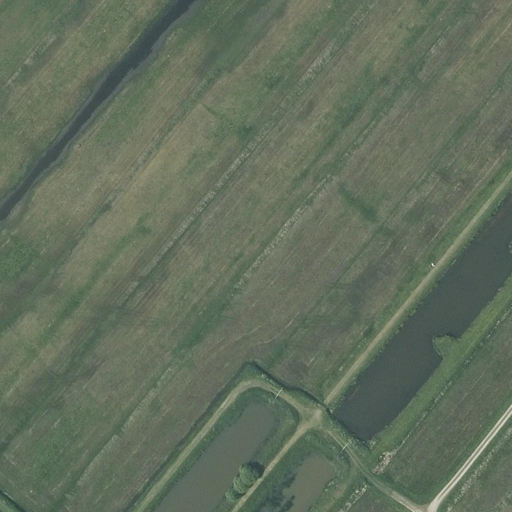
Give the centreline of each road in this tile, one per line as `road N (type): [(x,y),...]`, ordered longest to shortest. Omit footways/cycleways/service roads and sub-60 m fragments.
road 1 (track): [(511,177),(233,511)]
road 2 (track): [(139,511),(239,390),(263,384),(342,445),(364,476),(421,511)]
road 3 (track): [(427,511),(511,409)]
